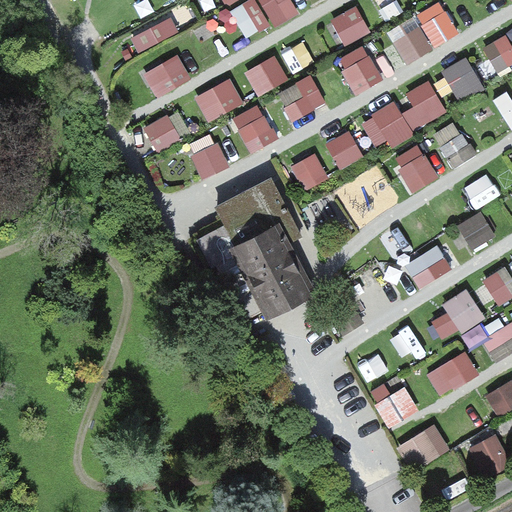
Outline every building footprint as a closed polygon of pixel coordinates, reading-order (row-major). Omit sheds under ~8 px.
[(251,0),(233,12),(249,37),(273,23),(258,0),(251,0)] [(478,0),(485,12),(506,0),(478,0)] [(331,20),(347,45),(374,28),(357,3),(331,20)] [(428,25),(440,42),(461,29),(449,11),(428,25)] [(140,49),(181,31),(175,17),(133,34),(140,49)] [(418,24),(394,44),(410,64),(435,43),(418,24)] [(497,71),(511,65),(511,35),(511,33),(487,42),(497,71)] [(386,77),(368,44),(340,60),(358,93),(386,77)] [(247,71),(261,94),(291,76),(277,53),(247,71)] [(157,96),(194,80),(182,54),(145,71),(157,96)] [(463,99),(487,85),(468,54),(444,69),(463,99)] [(280,94),(296,121),(329,101),(312,74),(280,94)] [(432,77),(408,90),(424,120),(448,107),(432,77)] [(236,78),(197,92),(206,119),(245,105),(236,78)] [(511,94),(509,90),(495,99),(511,125),(511,94)] [(365,114),(376,144),(414,130),(402,100),(365,114)] [(260,103),(232,120),(253,153),(281,136),(260,103)] [(170,113),(145,125),(158,151),(183,139),(170,113)] [(341,168),(366,155),(352,129),(327,142),(341,168)] [(220,140),(193,154),(205,178),(232,164),(220,140)] [(396,158),(415,192),(441,177),(422,143),(396,158)] [(296,161),(305,187),(330,178),(320,152),(296,161)] [(272,179),(218,207),(242,254),(223,263),(243,302),(262,292),(269,306),(306,287),(284,245),(302,236),(272,179)] [(459,224),(474,249),(499,234),(483,209),(459,224)] [(440,244),(407,264),(422,288),(455,268),(440,244)] [(484,279),(502,304),(511,296),(511,272),(506,263),(484,279)] [(484,283),(472,292),(487,310),(499,301),(484,283)] [(444,300),(450,312),(435,319),(444,338),(485,318),(471,287),(444,300)] [(495,357),(511,348),(511,321),(484,337),(495,357)] [(429,371),(442,395),(481,372),(467,349),(429,371)] [(422,409),(404,378),(373,395),(390,426),(422,409)] [(511,378),(487,393),(500,415),(511,408),(511,378)] [(409,465),(449,450),(440,426),(399,441),(409,465)] [(468,451),(481,472),(510,456),(498,434),(468,451)]
